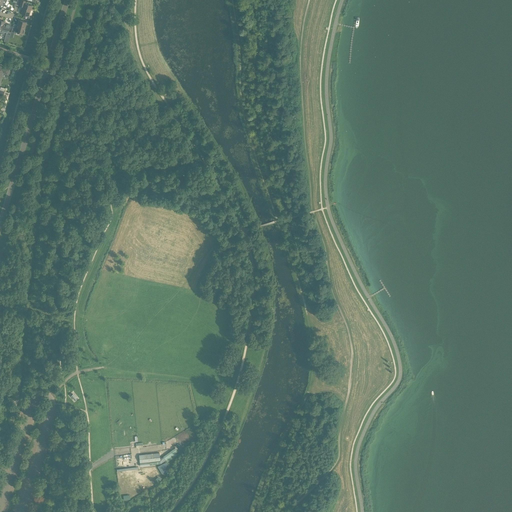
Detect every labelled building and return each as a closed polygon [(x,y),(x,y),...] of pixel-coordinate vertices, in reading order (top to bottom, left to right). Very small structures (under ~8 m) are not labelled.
[(28,16),(31,6),(24,4),(25,1),(21,0),(19,6),(23,7),(21,13),(28,16)] [(8,32),(10,25),(4,24),(4,22),(0,20),(0,32),(1,33),(2,30),(8,32)] [(23,33),(26,22),(18,20),(17,25),(13,24),(11,32),(18,34),(19,32),(23,33)] [(7,74),(8,69),(0,66),(0,82),(3,73),(7,74)] [(159,461),(158,453),(139,454),(140,463),(159,461)]
